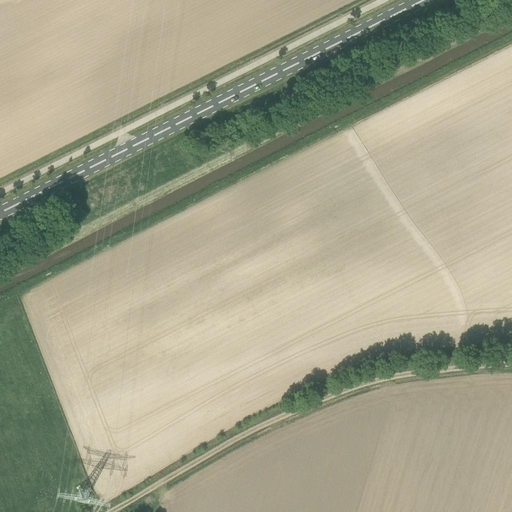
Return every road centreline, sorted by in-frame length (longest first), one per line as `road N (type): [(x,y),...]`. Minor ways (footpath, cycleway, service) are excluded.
road 1 (primary): [(0,213),(425,0)]
road 2 (track): [(511,364),(409,373),(339,391),(256,427),(112,511)]
